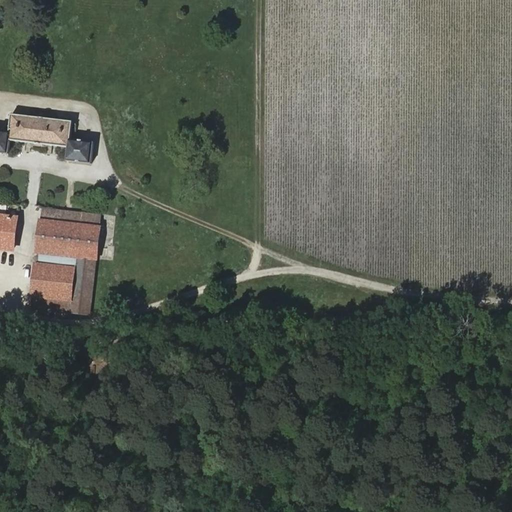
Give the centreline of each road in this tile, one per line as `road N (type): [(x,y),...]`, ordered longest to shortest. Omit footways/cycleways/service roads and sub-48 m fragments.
road 1 (track): [(511,302),(403,292),(308,270),(266,271),(78,325),(0,303)]
road 2 (track): [(261,0),(258,248),(249,276)]
road 3 (track): [(308,270),(117,186)]
